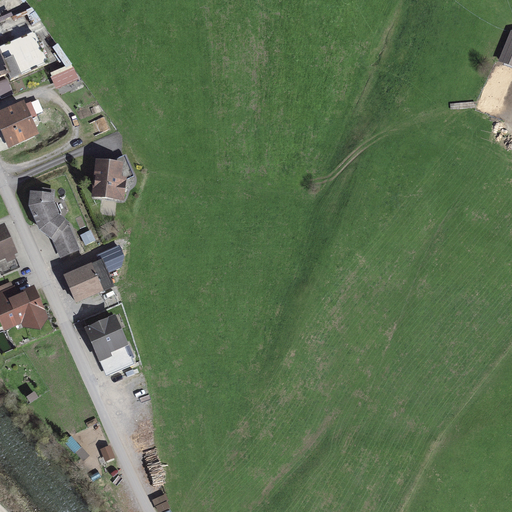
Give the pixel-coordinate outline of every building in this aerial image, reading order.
[(0,48),(0,76),(9,73),(11,79),(47,63),(34,33),(0,48)] [(511,49),(509,49),(500,69),(511,74),(511,49)] [(71,71),(50,81),(55,92),(76,83),(71,71)] [(23,103),(0,112),(0,120),(9,142),(35,131),(23,103)] [(107,123),(95,126),(97,135),(110,132),(107,123)] [(107,164),(94,164),(91,203),(120,206),(123,181),(132,176),(122,157),(107,164)] [(55,189),(32,189),(30,209),(35,219),(39,229),(48,237),(55,243),(63,259),(86,250),(84,246),(74,223),(69,220),(63,213),(60,206),(58,202),(56,196),(55,189)] [(2,222),(0,223),(0,266),(19,258),(2,222)] [(101,262),(67,276),(77,299),(111,285),(101,262)] [(33,287),(0,301),(0,328),(0,329),(20,324),(38,328),(46,315),(33,287)] [(113,320),(90,329),(107,371),(130,361),(113,320)] [(110,450),(101,454),(106,466),(116,461),(110,450)]
